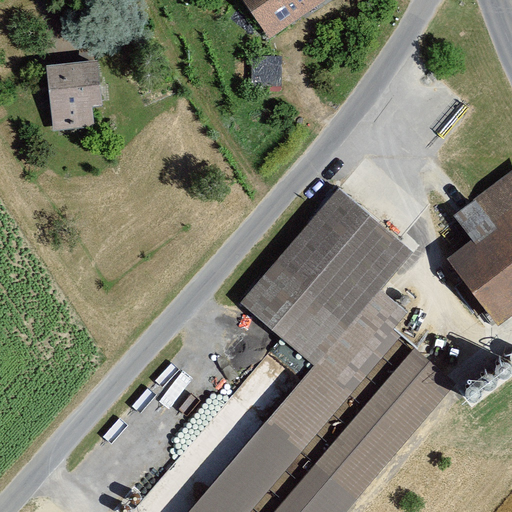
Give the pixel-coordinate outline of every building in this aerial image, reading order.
[(245,0),(271,36),(321,0),(245,0)] [(283,56),(255,57),(256,87),(284,86),(283,56)] [(95,66),(45,71),(52,136),(90,132),(88,111),(100,110),(95,66)] [(511,176),(452,223),(471,247),(447,266),(497,331),(511,319),(511,176)] [(422,242),(351,181),(257,288),(329,353),(194,511),(262,511),(399,345),(391,338),(405,321),(377,297),(422,242)] [(355,511),(452,389),(412,355),(283,511),(355,511)]
